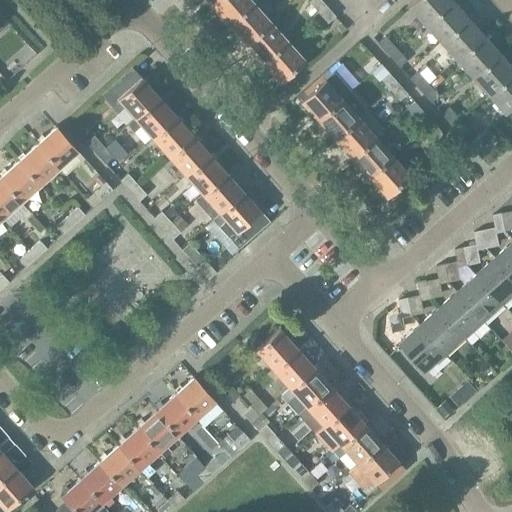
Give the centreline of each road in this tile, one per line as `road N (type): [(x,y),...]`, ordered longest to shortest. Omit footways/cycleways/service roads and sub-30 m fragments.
road 1 (residential): [(269,256),(57,444),(0,380)]
road 2 (residential): [(317,214),(132,6)]
road 3 (residential): [(476,511),(422,430),(334,329)]
road 4 (residential): [(0,123),(132,6)]
road 5 (residential): [(378,283),(511,171)]
